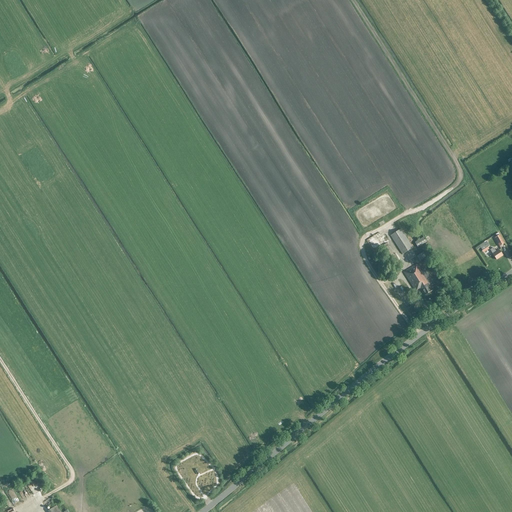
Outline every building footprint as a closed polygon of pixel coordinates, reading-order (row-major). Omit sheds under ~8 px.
[(390,236),(403,255),(412,248),(400,229),(390,236)] [(495,238),(499,246),(504,244),(499,235),(495,238)] [(417,247),(425,243),(426,242),(424,237),(415,243),(417,247)] [(486,242),(479,246),(480,247),(480,248),(482,251),(482,252),(483,253),(489,249),(487,247),(489,246),(486,242)] [(387,243),(382,246),(385,251),(383,252),(387,259),(389,257),(396,269),(402,266),(395,254),(393,255),(388,246),(387,243)] [(493,255),(496,260),(503,256),(499,250),(496,252),(493,248),(490,250),(493,255)] [(417,256),(420,261),(426,257),(423,252),(417,256)] [(420,288),(425,295),(433,290),(417,265),(403,273),(415,291),(420,288)] [(27,484),(29,489),(38,484),(35,480),(27,484)] [(42,490),(40,491),(38,488),(35,490),(37,493),(39,492),(41,496),(44,494),(42,490)]
